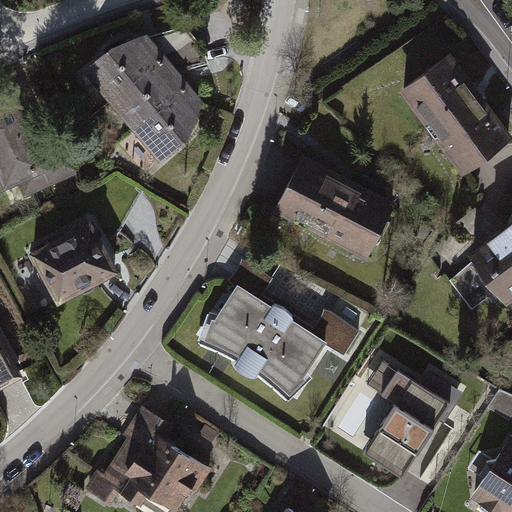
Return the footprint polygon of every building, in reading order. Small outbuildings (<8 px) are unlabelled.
[(202,53),(185,28),(113,43),(77,73),(103,110),(169,60),(202,53)] [(511,142),(445,49),(398,82),(466,175),(511,142)] [(169,60),(103,110),(128,136),(189,85),(169,60)] [(189,85),(128,136),(163,168),(194,142),(204,99),(189,85)] [(0,103),(0,174),(15,203),(88,170),(73,139),(49,151),(31,113),(0,103)] [(400,206),(304,154),(272,212),(369,264),(400,206)] [(97,216),(23,259),(55,314),(129,272),(97,216)] [(511,303),(511,227),(476,251),(511,304),(511,303)] [(204,345),(249,372),(284,315),(262,301),(275,279),(253,266),(204,345)] [(249,372),(295,403),(326,353),(345,365),(365,333),(327,310),(313,333),(284,315),(249,372)] [(0,344),(0,381),(16,374),(0,344)] [(452,402),(385,360),(335,440),(361,456),(373,438),(414,463),(452,402)] [(159,511),(181,511),(210,472),(162,437),(174,421),(144,400),(83,485),(110,505),(123,486),(159,511)] [(490,511),(509,511),(511,508),(511,433),(470,499),(490,511)] [(304,511),(285,500),(277,511),(304,511)]
